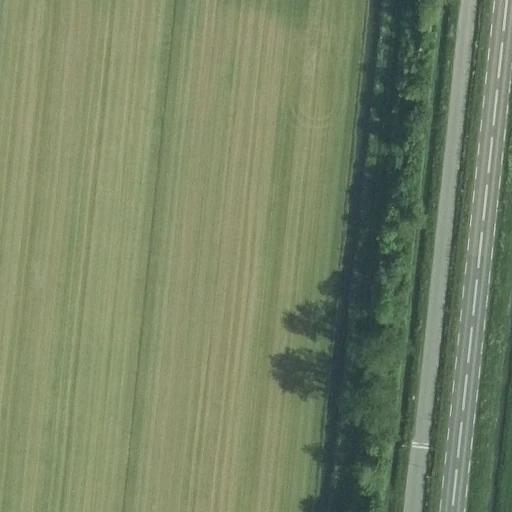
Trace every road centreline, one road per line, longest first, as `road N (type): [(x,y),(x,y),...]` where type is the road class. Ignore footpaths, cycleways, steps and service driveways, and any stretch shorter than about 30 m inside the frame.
road 1 (unclassified): [(412,511),(470,0)]
road 2 (secondary): [(451,511),(505,0)]
